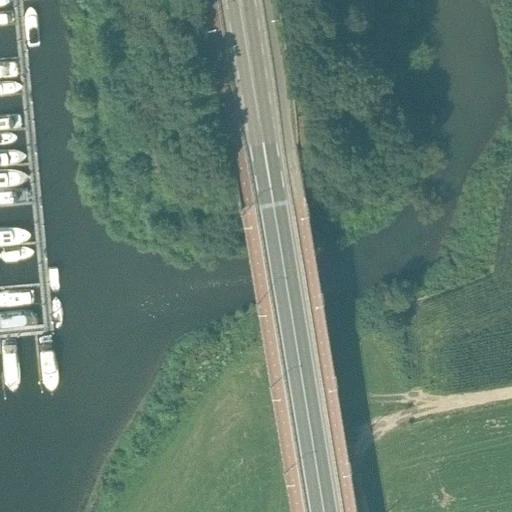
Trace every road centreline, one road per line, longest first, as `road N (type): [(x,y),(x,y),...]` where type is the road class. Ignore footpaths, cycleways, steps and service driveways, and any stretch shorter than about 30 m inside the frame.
road 1 (secondary): [(321,511),(240,0)]
road 2 (track): [(364,430),(409,413),(511,396)]
